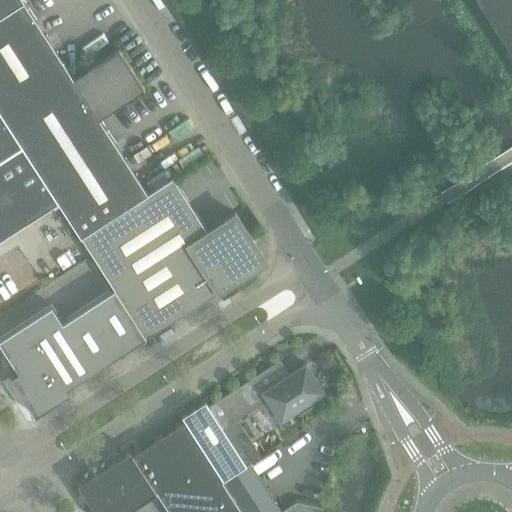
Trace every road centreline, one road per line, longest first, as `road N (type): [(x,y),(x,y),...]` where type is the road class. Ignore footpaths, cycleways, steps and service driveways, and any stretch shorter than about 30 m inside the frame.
road 1 (unclassified): [(25,491),(324,296)]
road 2 (unclassified): [(308,267),(10,461)]
road 3 (unclassified): [(308,267),(139,0)]
road 4 (unclassified): [(395,404),(324,296)]
